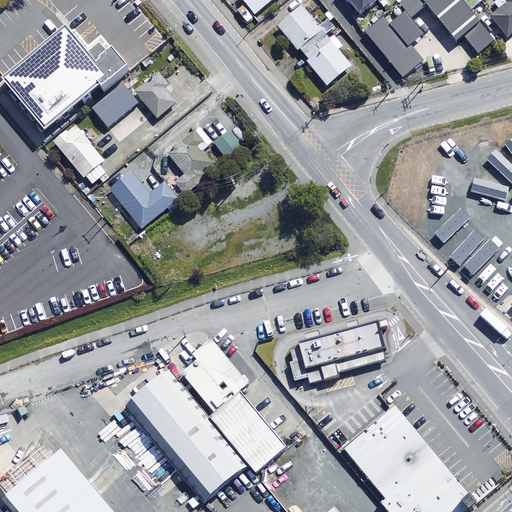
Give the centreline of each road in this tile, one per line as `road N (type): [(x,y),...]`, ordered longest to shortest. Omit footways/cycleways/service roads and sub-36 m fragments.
road 1 (secondary): [(490,360),(319,163)]
road 2 (secondary): [(319,163),(185,0)]
road 3 (residential): [(319,163),(395,119),(511,87)]
